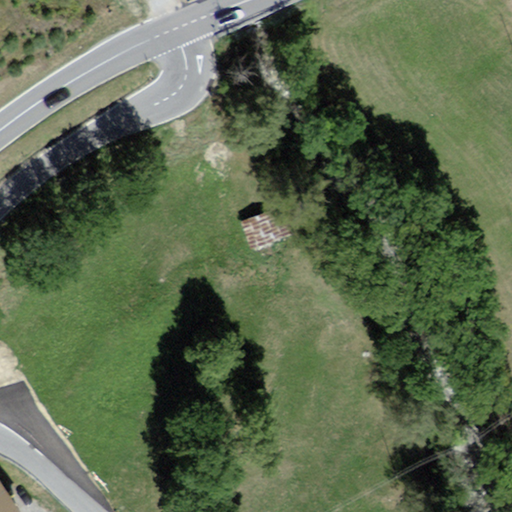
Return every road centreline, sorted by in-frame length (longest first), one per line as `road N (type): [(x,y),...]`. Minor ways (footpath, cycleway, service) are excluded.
road 1 (tertiary): [(178,28),(192,68),(179,98),(46,168),(0,206)]
road 2 (primary): [(0,135),(66,84),(178,28)]
